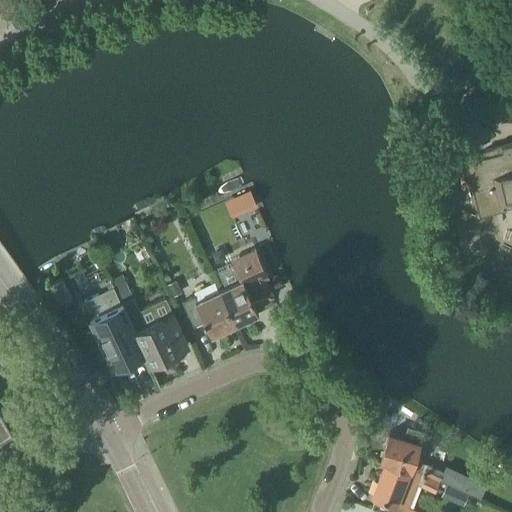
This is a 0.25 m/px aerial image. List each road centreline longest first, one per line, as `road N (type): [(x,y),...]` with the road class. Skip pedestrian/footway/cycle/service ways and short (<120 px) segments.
road 1 (residential): [(327,511),(340,458),(335,409),(310,373),(279,362),(247,364),(109,435)]
road 2 (residential): [(109,435),(0,278)]
road 3 (unclassified): [(0,499),(109,435)]
